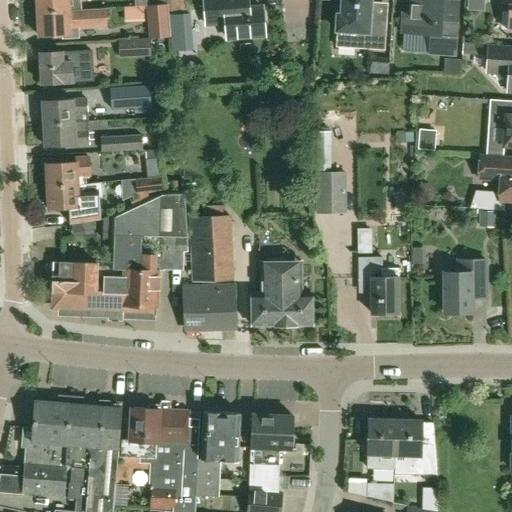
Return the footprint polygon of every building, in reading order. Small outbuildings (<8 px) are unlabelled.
[(68,0),(37,0),(38,12),(69,10),(68,0)] [(132,0),(132,5),(120,6),(121,23),(143,22),(142,0),(132,0)] [(168,0),(171,31),(191,29),(190,15),(187,16),(185,0),(168,0)] [(249,9),(248,0),(204,0),(207,25),(226,23),(228,39),(266,35),(263,8),(249,9)] [(343,0),(343,1),(342,15),(338,15),(337,31),(362,33),(362,48),(384,49),(386,21),(373,20),(374,12),(371,9),(371,0),(343,0)] [(401,13),(400,33),(403,33),(402,50),(430,52),(430,53),(456,54),(460,3),(444,2),(443,0),(412,0),(412,13),(401,13)] [(480,11),(480,0),(467,0),(467,10),(480,11)] [(170,36),(167,5),(146,6),(148,38),(170,36)] [(69,10),(38,12),(39,36),(62,35),(62,39),(79,38),(79,28),(106,27),(105,9),(70,11),(69,10)] [(120,58),(151,57),(150,38),(146,39),(132,39),(119,40),(120,58)] [(511,46),(489,45),(487,71),(510,73),(509,91),(511,91),(511,46)] [(62,52),(41,53),(41,65),(42,84),(73,82),(94,81),(92,50),(62,52)] [(445,60),(444,72),(461,74),(461,61),(445,60)] [(149,87),(110,89),(111,110),(151,107),(149,87)] [(44,124),(88,122),(88,120),(82,121),(82,112),(87,112),(86,99),(42,101),(44,124)] [(511,101),(490,100),(489,115),(506,116),(504,146),(511,146),(511,101)] [(88,122),(44,124),(45,146),(89,143),(88,122)] [(436,130),(419,129),(418,149),(434,151),(436,130)] [(328,167),(329,130),(316,130),(315,166),(328,167)] [(141,135),(100,137),(101,151),(142,149),(141,135)] [(159,158),(158,158),(158,151),(145,152),(146,159),(145,159),(147,178),(161,176),(159,158)] [(511,200),(511,156),(504,156),(487,155),(481,154),(480,178),(502,179),(500,200),(511,200)] [(47,186),(86,184),(85,175),(89,175),(88,157),(76,158),(76,162),(46,164),(47,186)] [(346,172),(315,172),(316,214),(346,213),(346,172)] [(135,180),(137,194),(162,191),(161,177),(135,180)] [(86,184),(47,186),(48,208),(70,207),(71,224),(98,220),(97,197),(99,197),(98,183),(86,184)] [(162,237),(187,238),(185,189),(163,191),(162,237)] [(142,236),(162,237),(163,191),(162,192),(104,219),(103,239),(113,240),(113,249),(112,249),(111,266),(97,266),(97,264),(91,263),(90,305),(123,306),(123,317),(156,318),(156,307),(157,307),(158,271),(156,271),(157,260),(161,259),(162,243),(142,243),(142,236)] [(480,212),(480,228),(495,228),(496,213),(480,212)] [(229,216),(223,216),(190,218),(193,281),(232,279),(229,216)] [(355,227),(355,251),(369,251),(369,227),(355,227)] [(398,268),(383,269),(384,257),(359,257),(359,281),(372,281),(372,312),(399,313),(399,277),(398,277),(398,268)] [(445,313),(473,312),(472,300),(487,299),(485,260),(459,261),(460,273),(444,274),(445,313)] [(313,324),(312,293),(302,293),(302,261),(262,262),(262,293),(252,293),(252,325),(313,324)] [(90,305),(91,263),(53,262),(51,303),(90,305)] [(235,285),(182,287),(184,326),(202,327),(236,325),(235,285)] [(67,444),(70,404),(37,401),(34,441),(34,448),(45,449),(46,442),(67,444)] [(70,404),(67,444),(68,444),(67,466),(71,466),(70,482),(69,482),(67,499),(76,500),(75,511),(85,511),(91,511),(112,511),(115,483),(117,483),(117,477),(119,458),(123,408),(70,404)] [(175,511),(182,511),(194,511),(196,496),(197,460),(195,460),(196,441),(186,440),(188,413),(160,411),(160,410),(132,407),(129,440),(122,439),(121,456),(140,458),(139,463),(149,464),(147,486),(148,486),(148,488),(150,488),(149,507),(171,509),(171,511),(175,511)] [(202,460),(197,460),(196,496),(219,498),(221,460),(238,461),(241,414),(205,412),(202,460)] [(250,462),(249,461),(246,511),(281,511),(283,492),(278,492),(280,448),(292,449),(294,415),(254,414),(252,447),(251,447),(250,462)] [(369,419),(368,466),(378,466),(379,453),(395,453),(395,420),(369,419)] [(423,420),(395,420),(395,453),(412,454),(411,473),(439,474),(436,445),(422,445),(423,420)] [(296,444),(296,452),(311,452),(311,444),(296,444)] [(17,476),(16,490),(24,491),(24,492),(64,495),(67,467),(26,464),(25,476),(17,476)] [(367,482),(367,496),(394,501),(395,483),(367,482)] [(115,485),(114,505),(127,506),(128,486),(115,485)] [(424,486),(423,509),(436,511),(440,511),(439,487),(424,486)]
